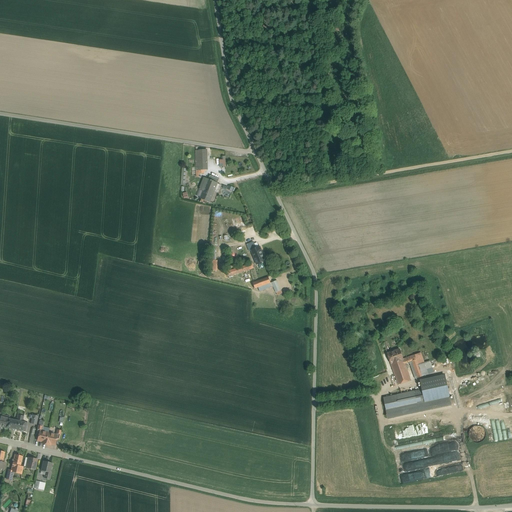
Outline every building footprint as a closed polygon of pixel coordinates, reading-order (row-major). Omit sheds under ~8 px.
[(197,151),(197,172),(210,171),(209,151),(197,151)] [(204,192),(201,199),(211,204),(220,184),(205,178),(199,190),(204,192)] [(253,252),(258,267),(268,263),(263,247),(258,248),(256,243),(248,246),(250,253),(253,252)] [(256,270),(254,264),(228,272),(230,278),(256,270)] [(272,283),(271,278),(255,284),(257,289),(272,283)] [(284,294),(278,281),(273,284),(278,296),(284,294)] [(402,349),(387,354),(391,366),(406,360),(405,359),(402,349)] [(411,364),(417,381),(437,374),(432,361),(426,363),(423,353),(405,359),(406,360),(407,365),(411,364)] [(391,366),(398,386),(413,381),(407,365),(406,360),(391,366)] [(424,389),(384,398),(390,423),(454,409),(447,375),(423,380),(424,389)] [(16,420),(14,420),(12,429),(17,430),(19,421),(22,422),(24,416),(18,415),(16,420)] [(22,422),(19,421),(17,430),(26,432),(28,423),(22,422)] [(48,433),(40,431),(37,441),(44,442),(43,444),(46,444),(48,433)] [(56,435),(48,433),(46,444),(48,445),(48,443),(55,445),(56,439),(57,435),(56,435)] [(442,461),(460,456),(456,443),(434,448),(434,446),(423,449),(425,456),(429,455),(429,456),(440,453),(442,461)] [(23,456),(15,454),(14,459),(13,460),(12,461),(13,462),(13,463),(12,466),(11,470),(22,473),(23,467),(20,466),(23,456)] [(37,460),(28,458),(26,467),(26,468),(35,470),(37,460)] [(52,463),(43,461),(41,471),(45,472),(45,475),(51,476),(51,473),(50,472),(52,463)]
